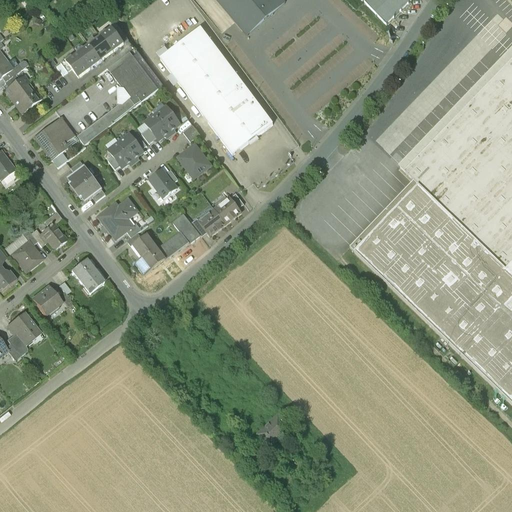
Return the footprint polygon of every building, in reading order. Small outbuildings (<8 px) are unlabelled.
[(215,0),(242,32),(274,5),(276,6),(281,2),(279,1),(279,0),(215,0)] [(367,0),(365,3),(387,25),(411,0),(367,0)] [(112,30),(106,35),(105,33),(99,37),(100,39),(112,55),(124,46),(112,30)] [(272,126),(200,30),(160,60),(232,156),(272,126)] [(112,55),(100,39),(95,43),(94,41),(88,46),(89,47),(101,63),(112,55)] [(101,63),(89,47),(84,51),(82,50),(77,54),(78,56),(90,71),(101,63)] [(511,49),(398,167),(413,182),(349,248),(511,406),(511,49)] [(0,54),(0,82),(9,75),(14,72),(13,71),(0,54)] [(130,54),(107,71),(111,76),(133,59),(130,54)] [(78,56),(72,60),(71,58),(66,63),(72,71),(78,80),(90,71),(78,56)] [(133,59),(111,76),(129,100),(136,109),(159,92),(133,59)] [(66,63),(65,62),(60,65),(68,75),(72,71),(66,63)] [(18,67),(13,71),(14,72),(9,75),(12,80),(16,77),(22,72),(18,67)] [(12,80),(6,84),(9,89),(19,81),(16,77),(12,80)] [(9,89),(5,92),(22,116),(38,104),(26,88),(29,86),(23,78),(9,89)] [(129,100),(78,138),(84,148),(136,109),(129,100)] [(38,104),(27,112),(31,117),(41,109),(38,104)] [(166,109),(155,117),(171,138),(175,135),(174,134),(174,131),(180,127),(166,109)] [(171,138),(155,117),(145,125),(149,130),(157,141),(159,143),(164,139),(166,139),(167,140),(171,138)] [(53,130),(50,127),(34,139),(51,163),(68,151),(64,146),(74,139),(63,123),(53,130)] [(192,128),(183,135),(186,140),(196,133),(192,128)] [(149,130),(141,136),(149,147),(157,141),(149,130)] [(196,133),(186,140),(190,145),(200,137),(196,133)] [(129,136),(119,144),(134,165),(138,162),(137,161),(137,159),(143,155),(141,152),(134,143),(129,136)] [(139,139),(134,143),(141,152),(147,148),(139,139)] [(134,165),(119,144),(108,152),(113,159),(120,168),(122,171),(128,166),(130,167),(131,168),(134,165)] [(195,147),(178,160),(194,181),(210,168),(195,147)] [(0,153),(0,182),(1,183),(15,173),(0,153)] [(113,159),(108,163),(115,172),(120,168),(113,159)] [(80,164),(71,171),(74,175),(83,169),(80,164)] [(74,175),(67,181),(76,193),(93,180),(84,168),(83,169),(74,175)] [(162,173),(156,178),(156,177),(149,182),(163,201),(177,191),(173,186),(172,186),(165,177),(162,173)] [(178,182),(171,173),(165,177),(172,186),(173,186),(178,182)] [(93,180),(76,193),(85,204),(92,199),(101,192),(102,192),(93,180)] [(101,192),(92,199),(95,204),(105,197),(101,192)] [(244,206),(236,196),(230,200),(238,211),(244,206)] [(225,226),(240,214),(238,211),(230,200),(229,200),(214,212),(225,226)] [(128,201),(112,214),(110,211),(99,219),(104,225),(103,226),(107,232),(108,231),(116,241),(126,234),(131,230),(133,229),(126,220),(136,212),(128,201)] [(208,238),(225,226),(214,212),(199,223),(198,224),(206,235),(208,238)] [(183,215),(172,223),(180,234),(157,251),(165,262),(188,245),(189,246),(200,237),(191,225),(183,215)] [(199,223),(196,221),(191,225),(200,237),(202,239),(206,235),(198,224),(199,223)] [(54,226),(50,228),(50,227),(47,229),(48,230),(39,237),(38,238),(44,245),(45,246),(47,244),(54,252),(66,243),(59,234),(60,234),(54,226)] [(138,228),(132,232),(131,230),(126,234),(131,240),(137,235),(141,233),(138,228)] [(35,232),(30,236),(37,244),(40,249),(44,245),(38,238),(39,237),(35,232)] [(28,233),(22,238),(27,244),(28,244),(31,248),(37,244),(30,236),(28,233)] [(131,240),(127,243),(132,249),(133,247),(141,241),(137,235),(131,240)] [(157,251),(146,237),(141,241),(133,247),(142,259),(135,264),(145,277),(165,262),(157,251)] [(27,244),(11,257),(25,275),(42,262),(31,248),(28,244),(27,244)] [(103,284),(86,263),(72,273),(90,295),(103,284)] [(0,264),(0,292),(2,293),(16,282),(10,276),(9,277),(8,275),(7,274),(5,273),(3,273),(0,270),(2,266),(0,264)] [(71,293),(64,284),(59,288),(64,295),(66,297),(71,293)] [(61,306),(48,289),(32,302),(46,318),(61,306)] [(66,297),(64,295),(59,298),(68,308),(72,305),(66,297)] [(37,332),(24,316),(7,330),(13,338),(14,338),(16,337),(24,347),(25,348),(34,341),(31,337),(37,332)] [(24,347),(16,337),(14,338),(13,338),(7,342),(10,347),(15,353),(24,347)] [(15,353),(10,347),(5,350),(8,353),(7,354),(15,363),(20,358),(15,353)] [(277,417),(257,435),(269,448),(289,430),(277,417)] [(286,473),(276,483),(290,498),(300,489),(286,473)]
